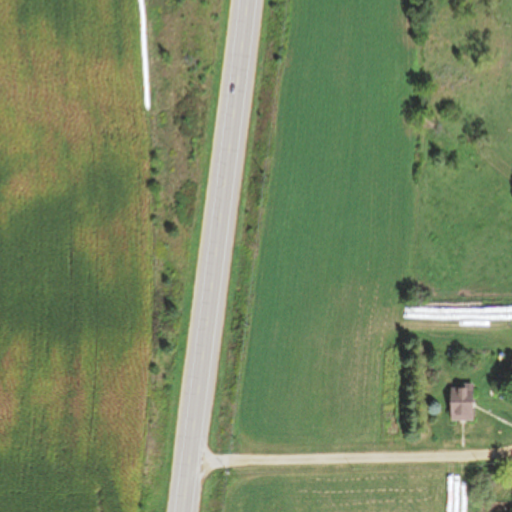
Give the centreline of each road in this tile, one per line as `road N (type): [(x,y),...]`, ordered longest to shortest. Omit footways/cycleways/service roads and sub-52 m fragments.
road 1 (primary): [(212,296),(252,0)]
road 2 (primary): [(182,511),(212,296)]
